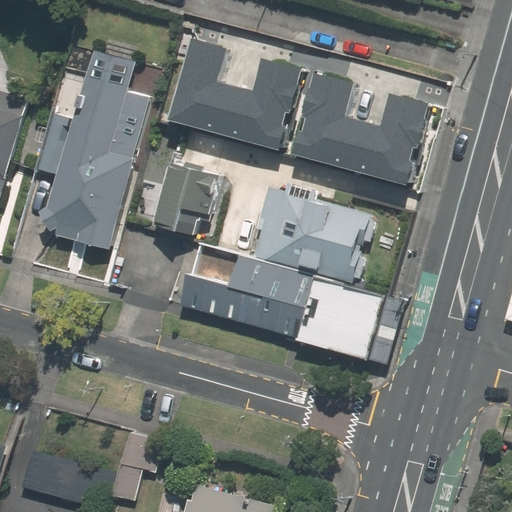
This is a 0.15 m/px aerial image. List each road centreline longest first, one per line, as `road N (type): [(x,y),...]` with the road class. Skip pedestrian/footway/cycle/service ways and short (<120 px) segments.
road 1 (residential): [(0,322),(423,439)]
road 2 (primary): [(511,122),(448,354)]
